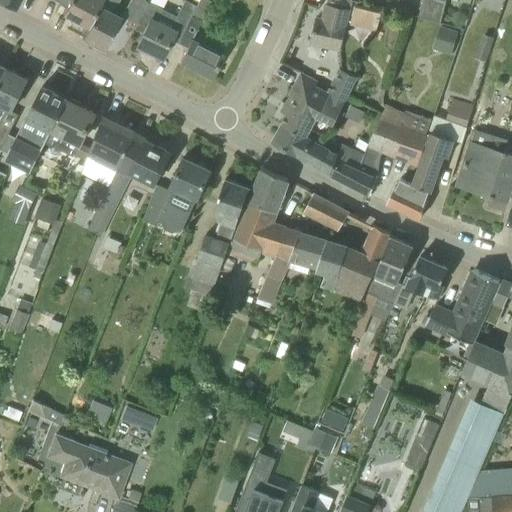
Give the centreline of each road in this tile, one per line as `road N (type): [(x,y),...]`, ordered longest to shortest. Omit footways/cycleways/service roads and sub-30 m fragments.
road 1 (residential): [(511,266),(425,234),(220,126)]
road 2 (residential): [(220,126),(0,18)]
road 3 (residential): [(220,126),(271,30),(278,0)]
